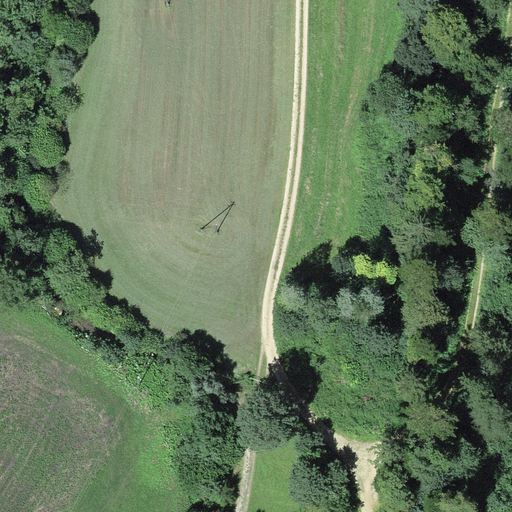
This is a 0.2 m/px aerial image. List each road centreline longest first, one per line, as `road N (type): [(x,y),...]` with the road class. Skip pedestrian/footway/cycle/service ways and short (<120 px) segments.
road 1 (track): [(357,511),(353,482),(296,403),(265,340),(296,122),(299,0)]
road 2 (track): [(511,18),(473,312),(436,421),(408,460),(354,491)]
road 3 (track): [(268,352),(238,511)]
